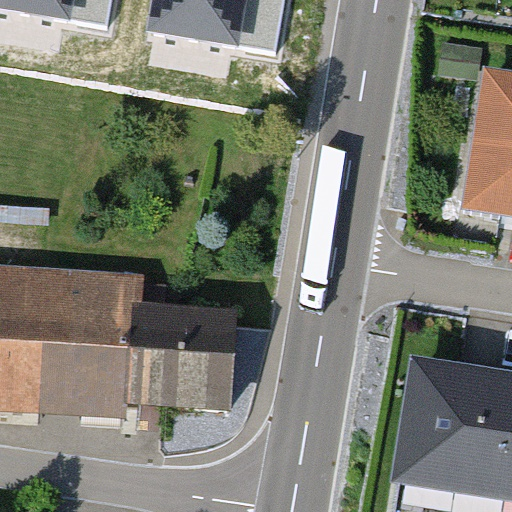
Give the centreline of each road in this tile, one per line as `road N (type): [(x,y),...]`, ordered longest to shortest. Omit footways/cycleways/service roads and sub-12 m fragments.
road 1 (residential): [(291,508),(0,465)]
road 2 (primary): [(332,264),(375,0)]
road 3 (primary): [(291,508),(332,264)]
road 4 (residential): [(332,264),(511,292)]
